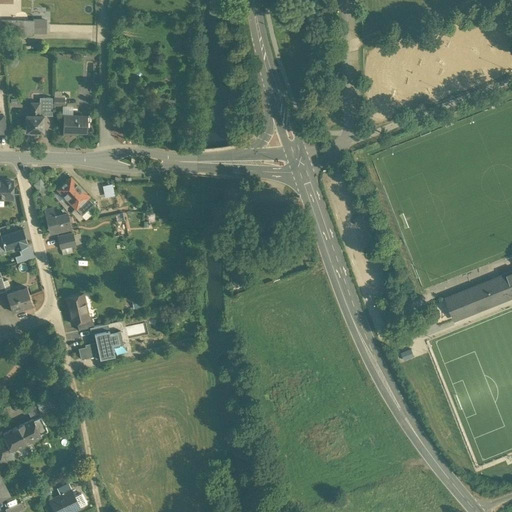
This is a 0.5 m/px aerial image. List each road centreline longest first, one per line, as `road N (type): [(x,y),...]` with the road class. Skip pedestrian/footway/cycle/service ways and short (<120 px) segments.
road 1 (secondary): [(298,161),(380,375),(474,510)]
road 2 (secondary): [(17,159),(231,160)]
road 3 (residential): [(54,311),(97,497)]
road 4 (track): [(105,0),(108,159)]
road 5 (residential): [(17,159),(54,311)]
